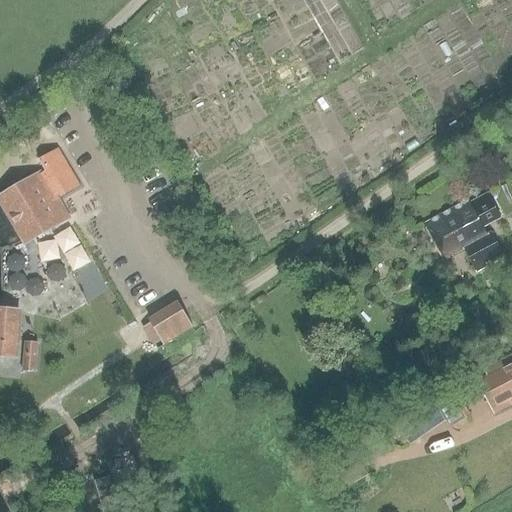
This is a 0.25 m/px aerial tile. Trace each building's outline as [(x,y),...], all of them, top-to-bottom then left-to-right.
[(452,107),(468,100),(462,86),(473,82),(467,68),(440,80),(452,107)] [(42,172),(0,197),(0,200),(24,241),(26,245),(70,219),(57,197),(59,196),(61,199),(81,187),(58,149),(38,161),(44,171),(42,173),(42,172)] [(499,219),(485,194),(467,203),(465,201),(430,219),(423,223),(442,260),(450,256),(464,248),(476,272),(504,257),(491,234),(486,236),(481,228),(499,219)] [(143,330),(156,353),(163,349),(163,348),(192,331),(179,309),(143,330)] [(0,356),(14,358),(22,359),(23,345),(15,345),(18,314),(0,312),(0,356)] [(32,344),(25,343),(23,372),(30,373),(35,373),(38,345),(32,344)] [(511,354),(488,367),(492,374),(477,382),(496,416),(511,406),(511,354)] [(454,393),(434,404),(445,423),(449,429),(468,418),(454,393)] [(434,404),(399,427),(411,445),(445,423),(434,404)] [(124,511),(114,476),(94,482),(98,496),(102,496),(103,511),(124,511)]
